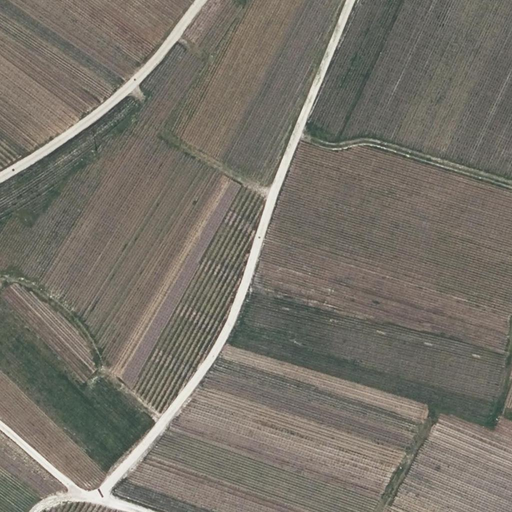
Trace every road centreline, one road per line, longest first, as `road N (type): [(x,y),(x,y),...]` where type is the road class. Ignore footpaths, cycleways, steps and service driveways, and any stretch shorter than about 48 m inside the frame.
road 1 (track): [(94,498),(190,387),(226,330),(352,0)]
road 2 (track): [(0,178),(130,86),(201,0)]
road 3 (track): [(296,135),(328,146),(379,144),(511,186)]
road 4 (track): [(140,511),(81,493),(0,424)]
